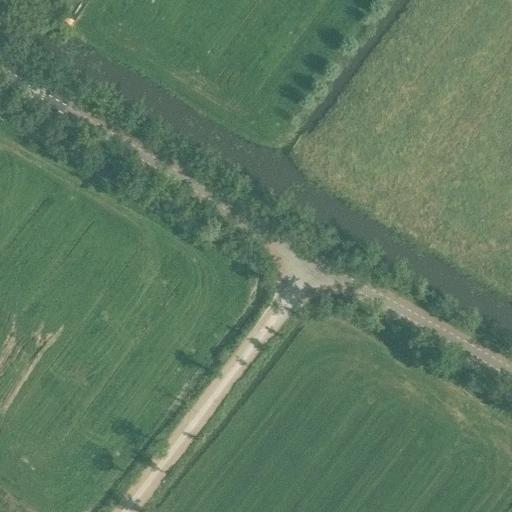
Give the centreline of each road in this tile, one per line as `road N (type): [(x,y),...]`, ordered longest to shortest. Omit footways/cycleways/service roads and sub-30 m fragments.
road 1 (tertiary): [(315,265),(0,73)]
road 2 (tertiary): [(122,511),(315,265)]
road 3 (tertiary): [(511,374),(315,265)]
